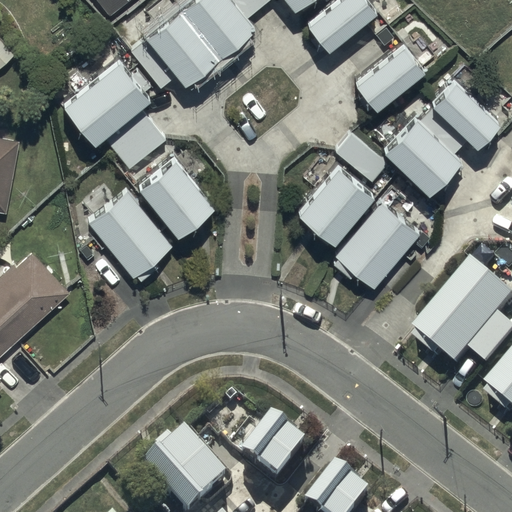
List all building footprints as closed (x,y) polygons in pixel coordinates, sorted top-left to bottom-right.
[(93,0),(108,18),(130,0),(93,0)] [(256,25),(236,0),(186,0),(183,3),(222,51),(256,25)] [(264,0),(241,0),(251,11),(264,0)] [(378,7),(372,0),(334,0),(310,20),(330,46),(378,7)] [(219,55),(180,6),(146,33),(185,81),(219,55)] [(145,37),(131,48),(161,85),(175,74),(145,37)] [(0,66),(13,55),(0,40),(0,66)] [(424,68),(403,41),(356,79),(377,105),(424,68)] [(152,96),(121,57),(66,101),(97,140),(152,96)] [(500,122),(455,79),(433,102),(478,145),(500,122)] [(167,136),(142,107),(106,137),(131,166),(167,136)] [(462,160),(417,118),(387,149),(433,191),(462,160)] [(351,131),(336,148),(373,180),(384,167),(375,158),(378,155),(351,131)] [(0,212),(5,213),(18,144),(0,140),(0,212)] [(211,206),(173,157),(139,184),(178,232),(211,206)] [(335,239),(374,191),(341,164),(302,212),(335,239)] [(128,186),(91,218),(136,271),(174,239),(128,186)] [(420,231),(384,198),(337,251),(374,283),(420,231)] [(0,355),(68,292),(32,254),(15,270),(10,265),(0,274),(0,389),(1,389),(0,388),(0,355)] [(511,301),(511,292),(474,261),(416,331),(460,368),(472,353),(489,367),(511,338),(511,325),(500,316),(511,301)] [(179,309),(171,295),(136,313),(140,321),(134,324),(138,330),(179,309)] [(511,360),(490,388),(511,406),(511,360)] [(248,417),(241,393),(211,403),(218,426),(248,417)] [(308,452),(273,423),(244,459),(279,487),(308,452)] [(198,511),(229,485),(184,436),(146,470),(184,511),(198,511)] [(363,511),(372,502),(336,474),(309,509),(312,511),(363,511)]
